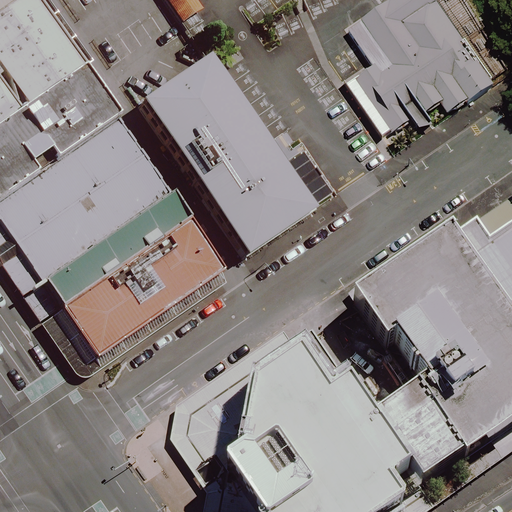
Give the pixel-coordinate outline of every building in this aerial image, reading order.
[(17,0),(0,12),(0,123),(72,74),(20,0),(17,0)] [(0,0),(0,12),(17,0),(0,0)] [(182,0),(145,0),(165,26),(189,9),(182,0)] [(511,99),(452,0),(392,0),(353,23),(382,72),(350,91),(382,146),(415,127),(428,149),(511,99)] [(198,56),(132,99),(237,259),(302,217),(198,56)] [(0,123),(0,201),(110,127),(72,74),(0,123)] [(511,422),(511,196),(355,306),(422,401),(382,428),(422,485),(511,422)] [(15,295),(36,324),(178,224),(159,197),(15,295)] [(212,271),(178,224),(36,324),(69,370),(212,271)] [(284,339),(175,414),(171,445),(224,511),(384,511),(377,503),(403,483),(343,400),(301,342),(291,349),(284,339)]
